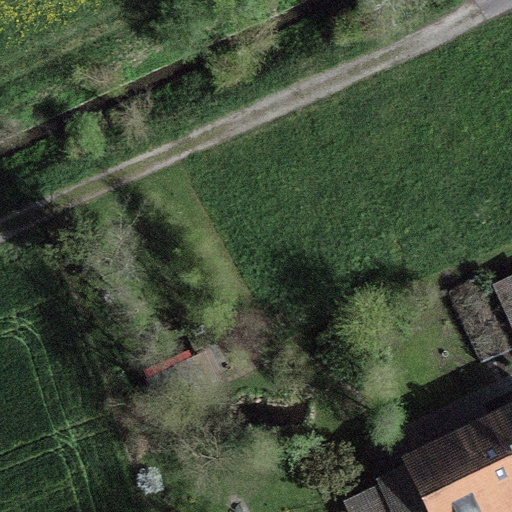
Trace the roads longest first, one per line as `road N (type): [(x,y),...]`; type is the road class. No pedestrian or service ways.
road 1 (track): [(489,0),(448,29),(0,227)]
road 2 (track): [(0,73),(158,0)]
